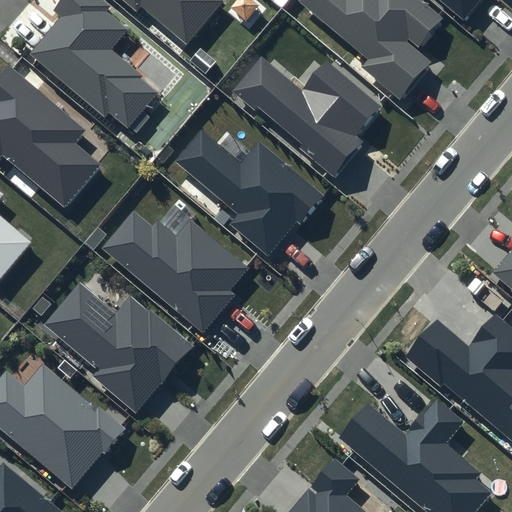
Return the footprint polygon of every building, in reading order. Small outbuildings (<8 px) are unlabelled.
[(109,6),(101,0),(63,0),(55,10),(62,16),(30,55),(104,116),(108,112),(128,129),(158,93),(141,79),(143,76),(111,49),(128,28),(106,10),(109,6)] [(123,0),(136,11),(140,6),(186,45),(224,0),(223,0),(123,0)] [(444,18),(421,0),(298,0),(297,1),(369,60),(363,67),(402,98),(431,63),(416,51),(444,18)] [(443,0),(464,17),(478,0),(443,0)] [(384,107),(327,60),(304,87),(261,52),(229,90),(253,110),(257,105),(304,143),(300,148),(336,177),(365,141),(359,136),(384,107)] [(86,130),(8,65),(0,75),(0,157),(2,156),(66,210),(103,166),(75,143),(86,130)] [(241,164),(200,130),(175,160),(237,211),(228,223),(267,255),(296,221),(300,225),(325,197),(259,142),(241,164)] [(0,198),(4,193),(0,189),(0,278),(32,241),(0,214),(0,198)] [(248,269),(190,220),(176,237),(158,222),(152,228),(133,213),(103,248),(203,332),(236,293),(231,290),(248,269)] [(511,250),(492,273),(511,289),(511,250)] [(116,313),(80,282),(44,324),(98,369),(93,376),(135,411),(190,346),(131,296),(116,313)] [(511,325),(495,312),(467,345),(437,319),(406,355),(440,384),(444,380),(511,438),(511,325)] [(96,407),(43,364),(24,386),(6,371),(0,377),(0,427),(72,488),(101,453),(105,454),(128,428),(99,404),(96,407)] [(464,421),(435,398),(405,435),(366,402),(335,439),(424,511),(475,511),(492,492),(476,479),(481,472),(446,443),(464,421)] [(360,479),(333,456),(285,511),(365,511),(346,495),(360,479)] [(61,511),(63,510),(4,462),(0,466),(0,511),(61,511)]
